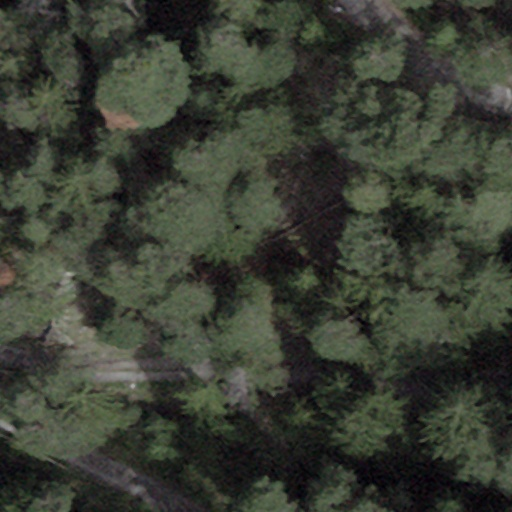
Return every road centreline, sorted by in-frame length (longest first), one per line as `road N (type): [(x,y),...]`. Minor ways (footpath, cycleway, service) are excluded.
road 1 (track): [(511,382),(62,367),(0,350)]
road 2 (track): [(0,420),(180,511)]
road 3 (track): [(362,0),(413,58),(511,120)]
